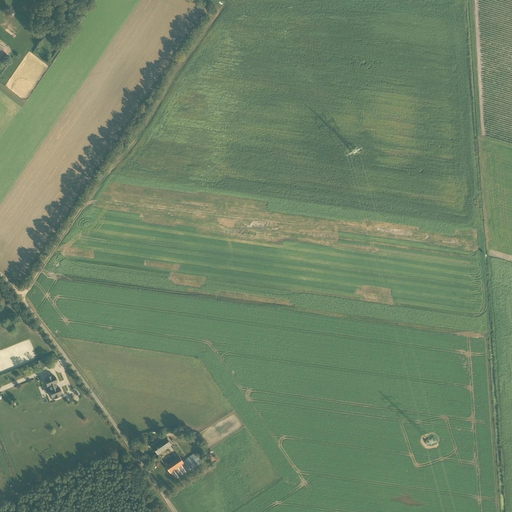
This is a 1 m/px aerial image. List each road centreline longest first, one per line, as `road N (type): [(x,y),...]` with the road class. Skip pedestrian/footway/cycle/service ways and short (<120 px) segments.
road 1 (track): [(213,0),(214,12),(124,154),(28,293),(19,295)]
road 2 (unclassified): [(164,497),(0,273)]
